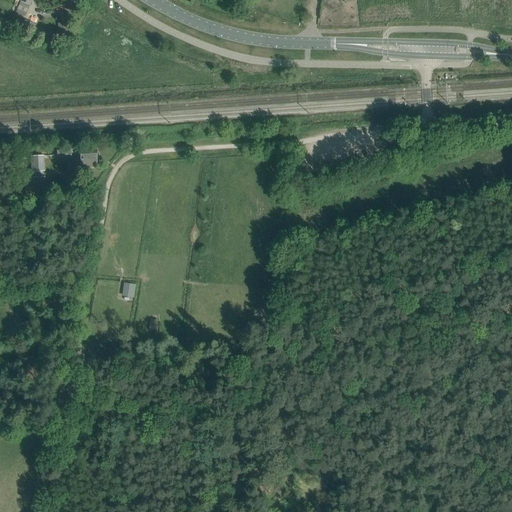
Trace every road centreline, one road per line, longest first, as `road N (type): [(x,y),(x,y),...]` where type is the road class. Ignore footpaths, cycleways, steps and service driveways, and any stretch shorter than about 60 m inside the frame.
road 1 (unclassified): [(425,56),(427,131),(281,143)]
road 2 (secondary): [(152,0),(218,31),(316,43)]
